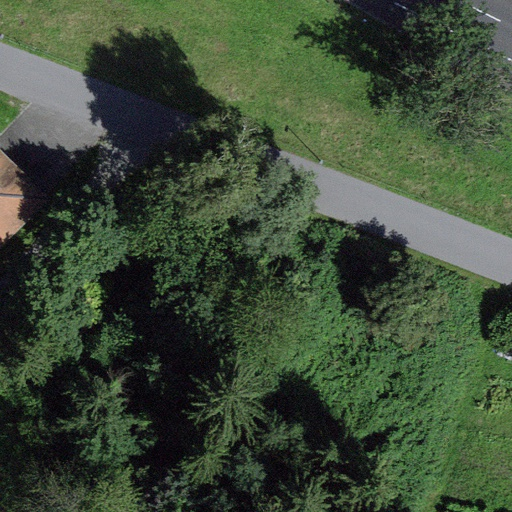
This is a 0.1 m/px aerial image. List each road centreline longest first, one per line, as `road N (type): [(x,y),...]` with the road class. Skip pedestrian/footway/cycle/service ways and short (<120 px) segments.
road 1 (unclassified): [(0,70),(511,259)]
road 2 (track): [(0,333),(175,135)]
